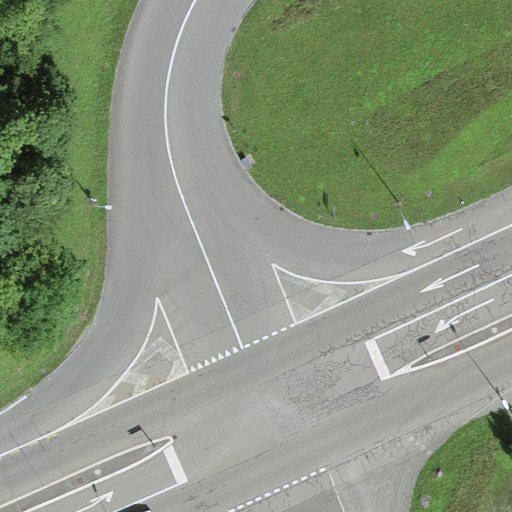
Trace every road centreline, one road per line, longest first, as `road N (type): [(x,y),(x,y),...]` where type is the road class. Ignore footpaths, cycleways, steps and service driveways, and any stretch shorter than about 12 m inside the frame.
road 1 (unclassified): [(277,410),(168,162),(172,43),(201,0)]
road 2 (secondary): [(30,511),(277,410)]
road 3 (secondary): [(277,410),(511,298)]
road 4 (unclassified): [(277,410),(324,472),(338,511)]
